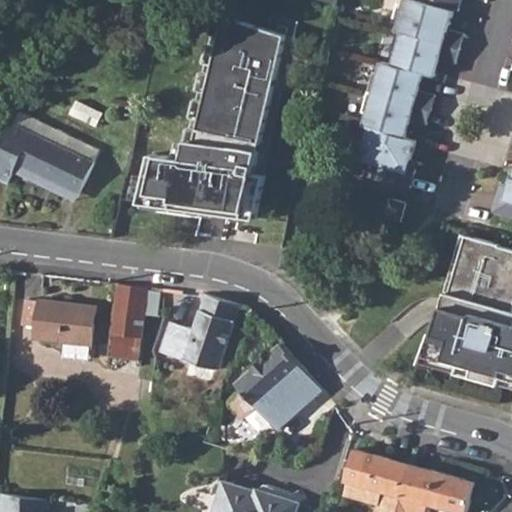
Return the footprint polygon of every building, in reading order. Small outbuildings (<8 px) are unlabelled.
[(404,32),(461,48),(465,33),(450,29),(455,9),(423,0),(406,0),(398,30),(404,32)] [(423,0),(455,9),(460,10),(462,0),(423,0)] [(147,146),(139,202),(251,217),(258,163),(288,24),(232,11),(201,155),(147,146)] [(426,73),(437,75),(442,59),(457,63),(461,48),(404,32),(394,64),(426,73)] [(369,91),(432,109),(437,95),(421,90),(426,73),(394,64),(383,61),(380,73),(375,71),(369,91)] [(371,126),(407,136),(412,120),(428,125),(432,109),(369,91),(363,111),(368,113),(365,125),(371,126)] [(104,113),(78,100),(71,113),(98,126),(104,113)] [(16,123),(95,161),(102,149),(22,110),(16,123)] [(0,148),(0,175),(12,181),(17,169),(21,163),(81,193),(96,162),(95,161),(16,123),(14,121),(0,148)] [(367,174),(412,187),(417,169),(409,167),(412,159),(417,139),(407,136),(371,126),(362,158),(371,160),(367,174)] [(409,167),(417,169),(419,161),(412,159),(409,167)] [(17,169),(78,199),(81,193),(21,163),(17,169)] [(495,211),(511,215),(511,177),(509,187),(507,195),(500,193),(495,211)] [(500,193),(507,195),(509,187),(502,185),(500,193)] [(386,217),(402,221),(407,202),(391,197),(386,217)] [(511,248),(502,245),(468,235),(452,292),(449,291),(438,332),(435,331),(427,354),(476,368),(474,376),(503,384),(505,376),(511,377),(511,248)] [(113,332),(144,336),(147,314),(150,289),(151,286),(120,282),(113,332)] [(150,289),(147,314),(160,316),(163,291),(150,289)] [(162,350),(220,369),(242,304),(207,293),(196,329),(171,320),(162,350)] [(69,340),(67,355),(92,358),(97,311),(82,310),(83,304),(28,298),(26,324),(40,325),(39,336),(69,340)] [(113,332),(110,355),(141,360),(144,336),(113,332)] [(239,383),(279,429),(325,388),(298,362),(284,343),(239,383)] [(476,368),(427,354),(424,361),(474,376),(476,368)] [(264,441),(260,457),(284,465),(289,449),(264,441)] [(399,511),(413,463),(359,448),(346,494),(379,504),(377,511),(399,511)] [(399,511),(426,511),(429,502),(467,511),(468,511),(477,481),(413,463),(399,511)] [(297,511),(301,502),(288,498),(290,492),(265,484),(259,488),(258,491),(225,481),(215,511),(297,511)] [(48,511),(49,499),(4,491),(4,511),(48,511)]
